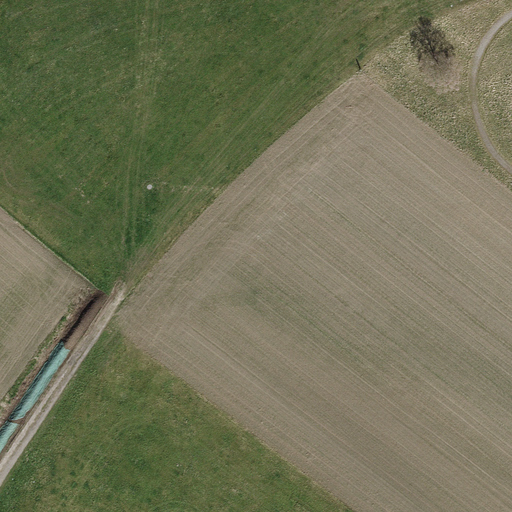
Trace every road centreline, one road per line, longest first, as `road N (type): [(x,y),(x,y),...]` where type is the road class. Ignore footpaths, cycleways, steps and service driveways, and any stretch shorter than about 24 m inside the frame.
road 1 (track): [(0,472),(124,290)]
road 2 (unknown): [(511,169),(488,144),(473,89),(485,41),(511,15)]
